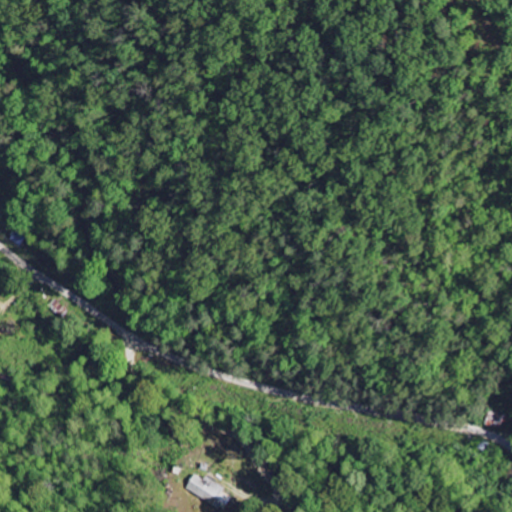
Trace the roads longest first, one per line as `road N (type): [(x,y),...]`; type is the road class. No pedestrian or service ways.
road 1 (residential): [(0,244),(147,345),(243,381),(466,429),(511,453)]
road 2 (residential): [(292,511),(239,438),(142,379),(131,360),(134,338)]
